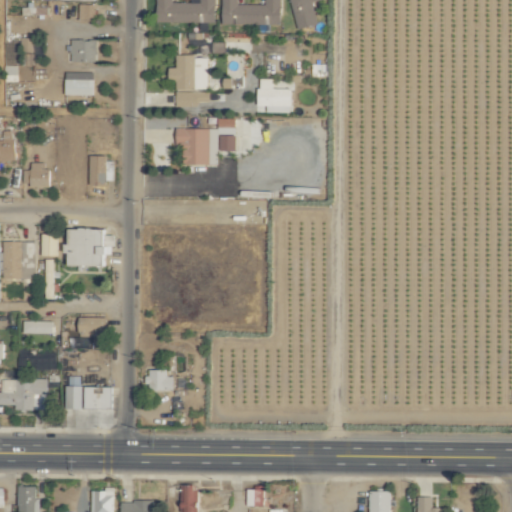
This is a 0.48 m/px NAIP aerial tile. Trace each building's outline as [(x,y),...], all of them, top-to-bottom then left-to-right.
[(199,0),(200,3),(173,3),(173,0),(157,0),(158,23),(216,22),(215,0),(199,0)] [(237,0),(222,0),(222,25),(282,24),(281,0),(265,0),(266,5),(238,5),(237,0)] [(290,0),(298,29),(318,24),(312,2),(320,0),(290,0)] [(96,22),(95,5),(79,5),(80,22),(96,22)] [(35,38),(22,38),(22,68),(35,67),(35,38)] [(72,62),(98,61),(97,40),(71,41),(72,62)] [(208,56),(176,56),(177,69),(170,69),(170,82),(176,82),(177,104),(209,103),(208,56)] [(95,73),(66,72),(66,95),(95,95),(95,73)] [(293,89),(275,89),(275,79),(261,79),(261,88),(257,88),(257,106),(268,106),(268,113),(293,113),(293,89)] [(236,151),(237,119),(220,119),(220,151),(236,151)] [(218,129),(178,129),(178,146),(186,146),(186,166),(219,165),(218,129)] [(0,160),(15,160),(15,130),(3,131),(3,140),(0,140),(0,160)] [(115,183),(115,157),(90,157),(90,183),(115,183)] [(50,162),(32,162),(32,169),(24,170),(25,185),(51,185),(50,162)] [(111,227),(71,228),(72,264),(112,263),(111,227)] [(40,255),(59,256),(59,233),(41,233),(40,255)] [(4,241),(5,278),(37,278),(36,241),(4,241)] [(109,342),(109,316),(80,317),(80,337),(93,336),(94,343),(109,342)] [(54,333),(54,321),(23,320),(23,333),(54,333)] [(174,377),(167,376),(167,369),(147,369),(147,388),(173,389),(174,377)] [(0,407),(47,408),(47,379),(1,378),(1,392),(0,391),(0,407)] [(115,386),(85,386),(84,407),(115,408),(115,386)] [(182,511),(198,511),(197,485),(182,485),(182,511)] [(19,511),(38,511),(38,486),(18,486),(19,511)] [(114,511),(116,489),(91,488),(90,511),(114,511)] [(392,511),(392,491),(370,491),(369,511),(392,511)] [(433,496),(419,497),(419,511),(445,511),(445,507),(433,507),(433,496)] [(154,511),(155,501),(123,501),(122,511),(154,511)]
